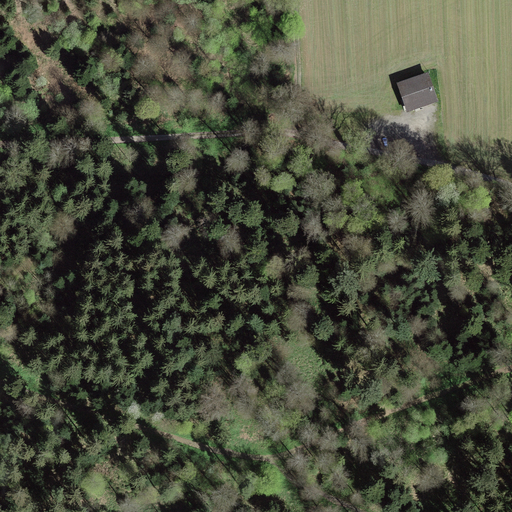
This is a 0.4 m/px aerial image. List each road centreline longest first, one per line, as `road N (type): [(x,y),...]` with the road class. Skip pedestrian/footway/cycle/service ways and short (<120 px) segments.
road 1 (track): [(0,142),(293,137)]
road 2 (track): [(0,379),(272,466)]
road 3 (residential): [(511,187),(293,137)]
road 4 (track): [(511,374),(323,439)]
road 5 (track): [(293,0),(301,138)]
